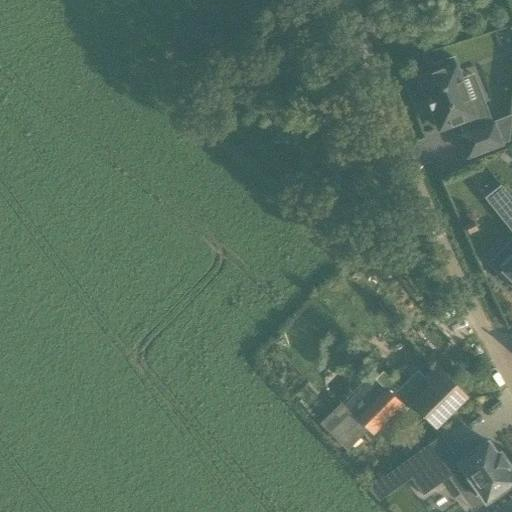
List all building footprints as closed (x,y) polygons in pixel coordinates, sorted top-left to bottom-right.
[(468,157),(501,145),(492,122),(483,98),(470,103),(453,57),(431,66),(434,73),(420,78),(427,98),(428,101),(429,100),(431,108),(430,108),(431,110),(432,110),(440,130),(459,123),(464,135),(461,136),(468,157)] [(511,115),(492,122),(501,145),(509,141),(511,115)] [(511,237),(505,245),(511,251),(511,260),(500,273),(498,272),(497,273),(511,287),(511,237)] [(467,397),(436,366),(424,379),(430,385),(412,403),(436,428),(467,397)] [(340,402),(319,423),(348,451),(360,437),(367,430),(373,435),(403,405),(385,388),(383,390),(372,378),(344,407),(340,402)] [(461,468),(485,503),(511,484),(511,476),(506,469),(509,466),(500,454),(497,456),(488,442),(459,462),(440,437),(401,467),(423,496),(461,468)]
